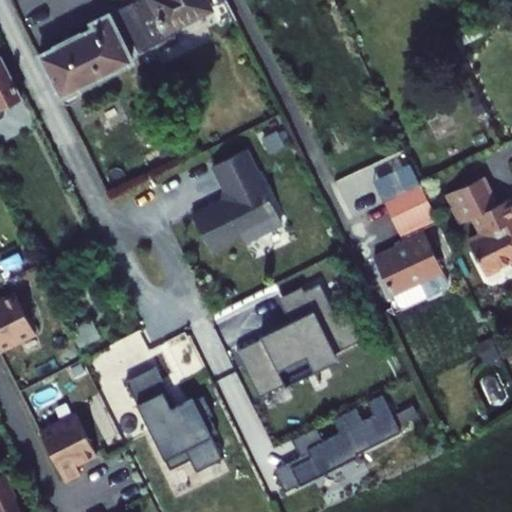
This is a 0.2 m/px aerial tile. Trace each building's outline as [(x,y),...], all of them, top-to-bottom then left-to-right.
[(135,42),(139,50),(172,34),(168,26),(210,5),(211,8),(225,0),(138,0),(119,10),(135,42)] [(225,0),(211,8),(219,25),(234,17),(225,0)] [(40,55),(61,97),(79,89),(133,62),(125,47),(135,42),(119,10),(93,23),(95,28),(81,35),(81,34),(57,46),(57,47),(40,55)] [(511,10),(454,39),(458,47),(511,20),(511,10)] [(0,118),(4,116),(6,111),(4,108),(23,98),(2,56),(0,56),(0,118)] [(79,89),(61,97),(64,104),(69,105),(80,100),(82,95),(79,89)] [(223,201),(193,216),(211,252),(243,236),(246,242),(283,223),(247,149),(214,165),(226,188),(228,187),(230,191),(226,202),(223,201)] [(497,204),(484,176),(446,194),(460,223),(473,217),(481,233),(469,239),(486,275),(500,268),(499,265),(510,259),(511,261),(511,260),(511,199),(511,197),(497,204)] [(388,202),(401,230),(433,215),(419,187),(388,202)] [(375,258),(393,295),(444,271),(424,228),(403,238),(405,244),(375,258)] [(263,338),(238,351),(261,397),(339,360),(336,353),(362,340),(346,307),(335,312),(320,284),(305,292),(314,311),(262,336),(263,338)] [(36,334),(16,293),(0,300),(0,350),(0,352),(36,334)] [(92,323),(73,332),(80,347),(99,337),(92,323)] [(157,367),(127,381),(138,403),(165,390),(178,415),(196,406),(193,401),(195,400),(194,398),(176,406),(157,367)] [(165,390),(138,403),(166,459),(186,449),(191,459),(197,472),(224,458),(213,436),(218,433),(210,417),(214,415),(204,396),(195,400),(193,401),(196,406),(178,415),(165,390)] [(317,427),(292,439),(301,456),(274,469),(285,491),(359,457),(357,454),(401,432),(383,395),(368,402),(375,415),(363,421),(357,408),(334,419),(341,432),(323,441),(317,427)] [(41,432),(65,481),(81,474),(77,465),(97,455),(77,414),(41,432)] [(166,459),(171,470),(191,459),(186,449),(166,459)] [(0,511),(23,511),(4,473),(0,475),(0,511)]
